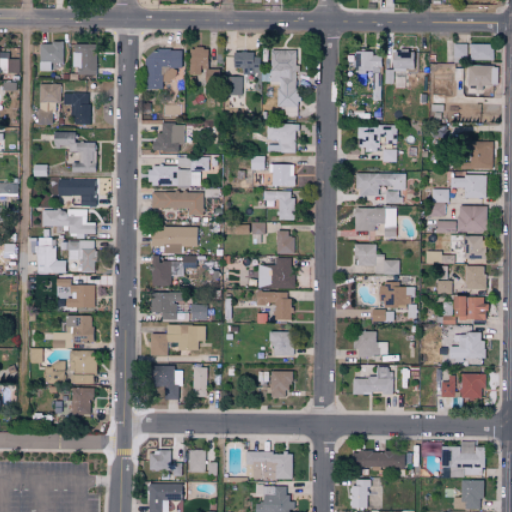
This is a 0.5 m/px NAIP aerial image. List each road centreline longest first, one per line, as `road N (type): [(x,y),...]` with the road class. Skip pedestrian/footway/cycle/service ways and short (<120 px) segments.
road 1 (residential): [(126,511),(132,0)]
road 2 (residential): [(326,511),(330,0)]
road 3 (residential): [(0,18),(511,21)]
road 4 (residential): [(127,426),(511,428)]
